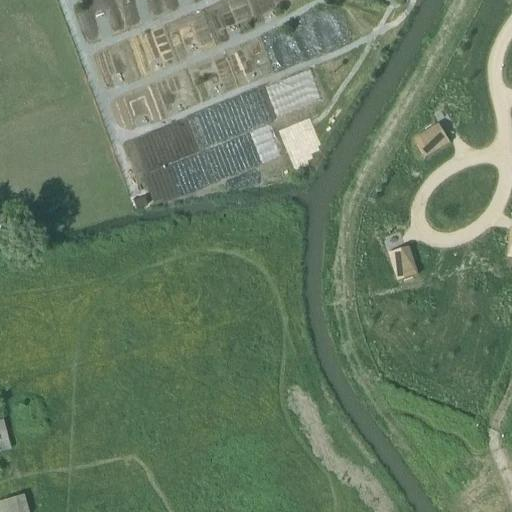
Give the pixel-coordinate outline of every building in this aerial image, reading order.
[(450,145),(438,125),(413,141),(425,160),(450,145)] [(0,230),(0,231),(4,245),(27,238),(20,214),(8,217),(7,213),(0,215),(0,230)] [(418,276),(408,248),(387,256),(397,283),(418,276)] [(0,453),(10,450),(0,414),(0,453)] [(0,503),(0,511),(26,511),(22,496),(0,503)]
